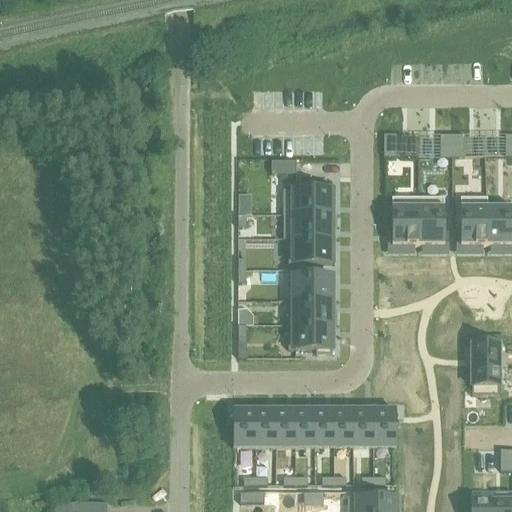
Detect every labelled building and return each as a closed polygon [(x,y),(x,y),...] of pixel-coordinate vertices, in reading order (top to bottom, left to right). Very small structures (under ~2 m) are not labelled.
[(383,137),(382,160),(394,160),(395,137),(383,137)] [(440,137),(439,159),(452,159),(452,137),(440,137)] [(452,137),(452,159),(464,159),(464,137),(452,137)] [(293,195),(293,219),(330,219),(330,190),(314,190),(314,195),(293,195)] [(392,199),(391,250),(417,249),(417,200),(392,199)] [(417,200),(417,249),(444,250),(444,200),(417,200)] [(460,200),(460,249),(486,249),(487,210),(487,200),(460,200)] [(231,207),(231,219),(239,219),(239,207),(231,207)] [(511,210),(487,210),(486,249),(511,249),(511,210)] [(231,219),(231,231),(239,231),(239,219),(231,219)] [(293,219),(293,243),(330,243),(330,233),(335,233),(335,221),(330,221),(330,219),(293,219)] [(293,243),(293,267),(330,266),(330,243),(293,243)] [(231,262),(231,274),(239,274),(239,262),(231,262)] [(231,274),(231,286),(239,286),(239,274),(231,274)] [(293,281),(293,305),(330,305),(330,281),(314,281),(293,281)] [(293,305),(293,328),(330,329),(330,326),(335,326),(335,314),(330,314),(330,305),(293,305)] [(231,317),(231,329),(239,329),(239,317),(231,317)] [(293,328),(293,353),(314,352),(314,357),(330,357),(330,329),(293,328)] [(231,329),(231,341),(239,341),(239,329),(231,329)] [(472,353),(471,394),(498,394),(499,353),(472,353)] [(370,408),(371,442),(393,442),(393,407),(370,408)] [(331,409),(331,443),(350,443),(350,408),(331,409)] [(350,408),(350,443),(371,442),(370,408),(350,408)] [(312,410),(312,444),(331,443),(331,409),(312,409),(312,410)] [(253,411),(253,445),(274,445),(273,410),(253,411)] [(273,410),(274,445),(293,445),(292,410),(273,410)] [(292,410),(293,445),(312,444),(312,410),(292,410)] [(230,411),(231,446),(253,445),(253,411),(230,411)] [(500,452),(499,475),(511,475),(511,453),(500,452)] [(359,475),(359,484),(371,484),(371,475),(359,475)] [(371,475),(371,484),(383,483),(383,475),(371,475)] [(293,477),(293,485),(305,485),(305,476),(293,477)] [(320,476),(320,485),(332,484),(331,476),(320,476)] [(331,476),(332,484),(344,484),(344,476),(331,476)] [(242,478),(242,486),(254,486),(254,477),(242,478)] [(254,477),(254,486),(266,486),(266,477),(254,477)] [(281,477),(281,485),(293,485),(293,477),(281,477)] [(237,492),(237,501),(249,500),(249,492),(237,492)] [(470,505),(469,511),(511,511),(511,504),(511,494),(494,494),(494,505),(470,505)] [(346,502),(346,511),(399,511),(399,502),(346,502)]
